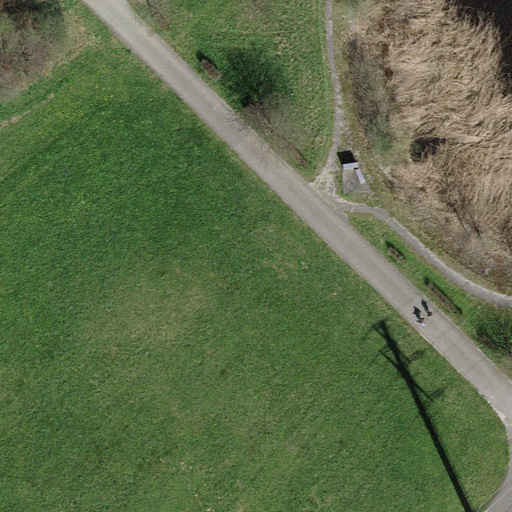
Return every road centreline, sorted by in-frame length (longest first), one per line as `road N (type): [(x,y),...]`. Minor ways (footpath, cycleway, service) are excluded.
road 1 (unclassified): [(102,0),(511,404)]
road 2 (track): [(326,0),(339,114),(321,216),(355,207),(381,214),(454,278),(511,302)]
